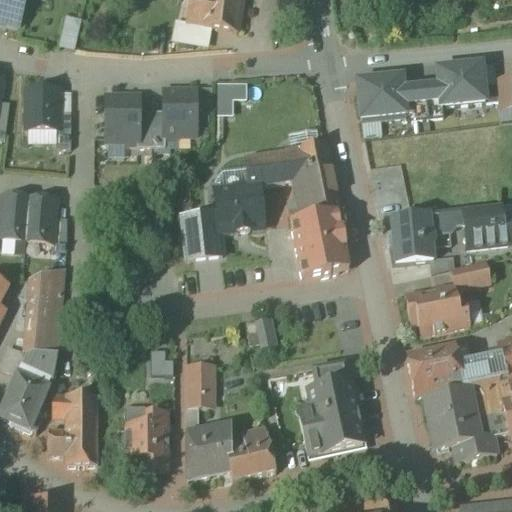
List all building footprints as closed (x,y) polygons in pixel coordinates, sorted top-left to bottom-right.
[(0,0),(0,26),(23,33),(32,0),(0,0)] [(213,0),(196,0),(191,29),(208,32),(213,0)] [(213,0),(208,32),(208,33),(242,39),(248,0),(213,0)] [(87,25),(70,21),(63,52),(81,56),(87,25)] [(415,110),(445,107),(446,114),(495,110),(492,66),(442,70),(444,87),(413,90),(415,110)] [(412,78),(364,83),(367,126),(416,122),(415,110),(413,90),(412,78)] [(9,81),(0,79),(0,125),(3,126),(4,112),(9,81)] [(511,85),(500,87),(503,116),(511,115),(511,85)] [(163,97),(165,119),(154,119),(157,155),(168,155),(167,140),(205,137),(202,94),(163,97)] [(26,135),(57,135),(57,95),(26,95),(26,135)] [(142,154),(156,154),(154,119),(145,120),(144,105),(107,105),(108,149),(141,148),(142,154)] [(12,113),(4,112),(3,126),(0,125),(0,145),(8,147),(12,113)] [(302,207),(306,229),(342,221),(342,222),(346,221),(333,154),(292,160),(298,189),(302,207)] [(435,185),(378,191),(382,226),(396,225),(439,221),(435,185)] [(258,193),(247,195),(247,192),(214,196),(218,237),(235,236),(235,238),(249,236),(249,234),(263,233),(258,193)] [(2,205),(0,231),(0,248),(29,251),(32,208),(2,205)] [(34,207),(30,250),(60,253),(64,210),(34,207)] [(294,230),(306,288),(335,282),(335,281),(353,278),(342,222),(342,221),(306,229),(302,207),(291,209),(295,230),(294,230)] [(511,212),(468,217),(469,231),(470,237),(467,241),(468,247),(471,250),(472,257),(511,252),(511,212)] [(439,221),(396,225),(400,272),(435,269),(438,269),(436,252),(438,250),(438,241),(456,239),(461,232),(469,231),(468,217),(439,221)] [(438,269),(435,269),(436,281),(455,277),(454,267),(438,269)] [(495,291),(490,271),(455,279),(458,294),(459,299),(495,291)] [(46,284),(40,361),(61,362),(68,277),(46,284)] [(0,287),(0,339),(4,332),(0,330),(0,319),(13,295),(0,287)] [(458,294),(409,304),(416,335),(423,333),(426,345),(474,335),(469,309),(462,310),(459,299),(458,294)] [(281,355),(275,327),(253,332),(259,360),(281,355)] [(171,350),(157,350),(157,374),(179,374),(179,360),(171,360),(171,350)] [(459,356),(412,366),(420,406),(466,396),(467,396),(463,380),(459,356)] [(32,364),(5,428),(40,443),(47,427),(41,425),(52,399),(51,398),(33,389),(36,381),(57,390),(61,362),(40,361),(32,364)] [(473,377),(463,380),(467,396),(466,396),(466,398),(476,396),(476,397),(505,391),(505,390),(511,389),(506,365),(472,372),(473,377)] [(219,374),(191,375),(191,417),(219,417),(219,374)] [(476,398),(427,408),(437,454),(444,459),(449,458),(457,456),(460,472),(501,463),(497,445),(511,442),(511,390),(505,392),(505,391),(476,397),(476,398)] [(102,474),(101,406),(102,406),(102,392),(91,392),(91,405),(60,404),(57,410),(57,428),(70,429),(70,440),(53,439),(51,465),(69,465),(69,475),(102,474)] [(326,463),(366,452),(354,392),(313,401),(317,421),(303,424),(313,465),(326,462),(326,463)] [(173,480),(173,422),(150,422),(150,433),(129,433),(129,441),(122,441),(122,462),(129,462),(129,469),(150,469),(150,480),(173,480)] [(191,444),(191,490),(193,490),(193,485),(214,485),(214,480),(234,480),(237,490),(280,480),(275,456),(269,437),(246,443),(248,450),(236,451),(236,437),(223,437),(223,440),(207,440),(207,444),(191,444)] [(66,511),(67,502),(36,498),(35,511),(66,511)] [(400,511),(388,502),(367,504),(367,511),(400,511)]
